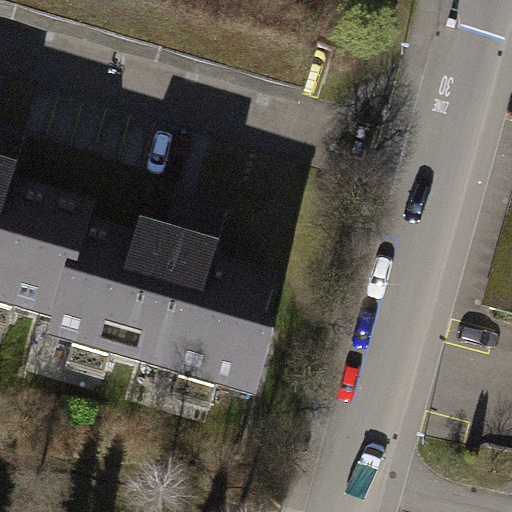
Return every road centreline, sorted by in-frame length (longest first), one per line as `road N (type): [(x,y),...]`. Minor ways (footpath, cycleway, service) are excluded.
road 1 (residential): [(347,477),(479,0)]
road 2 (residential): [(347,477),(485,511)]
